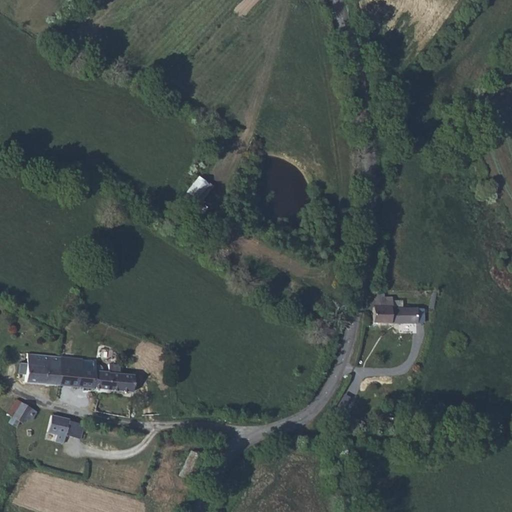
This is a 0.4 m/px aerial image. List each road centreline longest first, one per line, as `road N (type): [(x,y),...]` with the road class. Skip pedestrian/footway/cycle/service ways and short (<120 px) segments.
road 1 (unclassified): [(199,511),(240,446),(313,412),(347,349),(370,150),(336,0)]
road 2 (track): [(298,422),(471,437),(511,418)]
